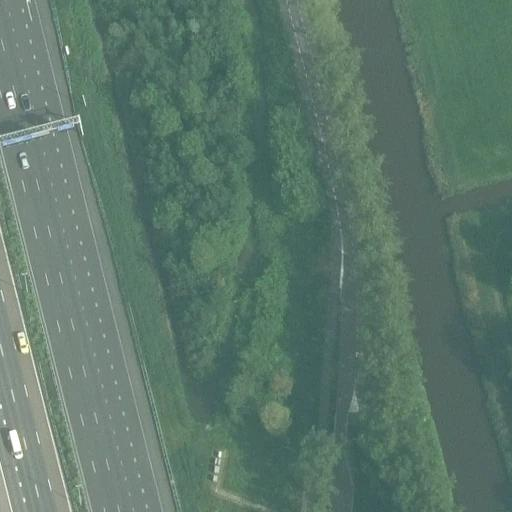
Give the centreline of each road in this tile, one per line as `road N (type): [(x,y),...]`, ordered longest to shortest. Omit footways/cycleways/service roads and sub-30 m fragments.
road 1 (unclassified): [(340,511),(344,232),(291,0)]
road 2 (motorway): [(110,511),(0,67)]
road 3 (motorway): [(0,319),(48,511)]
